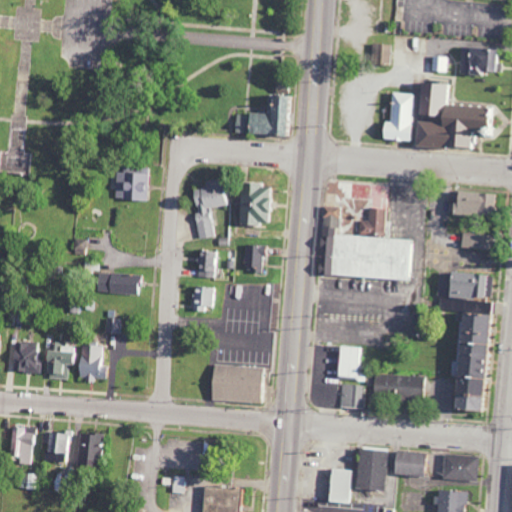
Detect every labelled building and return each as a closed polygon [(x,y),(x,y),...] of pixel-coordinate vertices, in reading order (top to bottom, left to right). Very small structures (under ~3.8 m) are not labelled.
[(391,45),(370,44),(370,64),(390,65),(391,45)] [(498,49),(460,48),(459,73),(497,74),(498,49)] [(494,108),(449,105),(450,85),(416,83),(412,146),(475,150),(476,135),(492,137),(494,108)] [(411,94),(389,93),(388,122),(379,122),(379,140),(409,141),(411,94)] [(291,97),(265,96),(265,114),(245,113),(244,135),(290,137),(291,97)] [(157,170),(143,169),(143,174),(122,173),(121,200),(156,201),(157,170)] [(215,237),(210,209),(230,205),(225,178),(204,182),(205,187),(191,190),(196,214),(194,215),(198,240),(215,237)] [(238,183),(236,224),(265,225),(266,184),(238,183)] [(320,275),(411,281),(413,241),(383,239),(386,185),(344,183),(343,200),(369,201),(367,221),(359,220),(358,236),(337,235),(339,202),(324,201),(320,275)] [(489,216),(490,194),(452,192),(452,203),(448,203),(448,215),(489,216)] [(460,248),(483,249),(484,235),(461,234),(460,248)] [(245,271),(261,271),(262,256),(267,256),(268,246),(245,245),(245,271)] [(199,277),(218,278),(219,252),(200,251),(199,277)] [(478,412),(485,314),(491,315),(492,300),(490,300),(492,276),(439,272),(436,310),(456,311),(451,375),(452,376),(449,410),(478,412)] [(149,275),(117,275),(117,294),(149,295),(149,275)] [(217,308),(218,288),(193,287),(192,311),(205,312),(205,307),(217,308)] [(125,334),(126,319),(111,319),(110,333),(125,334)] [(18,372),(46,373),(47,358),(43,358),(43,344),(19,343),(18,372)] [(113,347),(85,346),(85,348),(68,347),(68,344),(53,343),(51,378),(73,380),(74,365),(85,366),(84,379),(111,381),(113,347)] [(365,348),(337,347),(335,379),(363,380),(365,348)] [(258,402),(259,366),(211,364),(210,400),(258,402)] [(422,399),(422,376),(374,374),(373,397),(422,399)] [(365,385),(341,384),(340,407),(364,408),(365,385)] [(41,428),(18,428),(18,456),(40,456),(41,428)] [(76,463),(77,434),(50,433),(50,446),(49,462),(76,463)] [(82,466),(110,467),(111,435),(84,434),(82,466)] [(354,488),(382,490),(384,448),(357,447),(354,488)] [(391,474),(421,475),(422,451),(392,450),(391,474)] [(441,479),(478,480),(479,455),(442,454),(441,479)] [(326,502),(352,502),(353,469),(327,468),(326,502)] [(187,477),(175,476),(174,492),(186,493),(187,477)] [(201,511),(236,511),(237,505),(242,506),(243,488),(203,486),(201,511)] [(465,511),(466,491),(436,489),(434,511),(465,511)]
